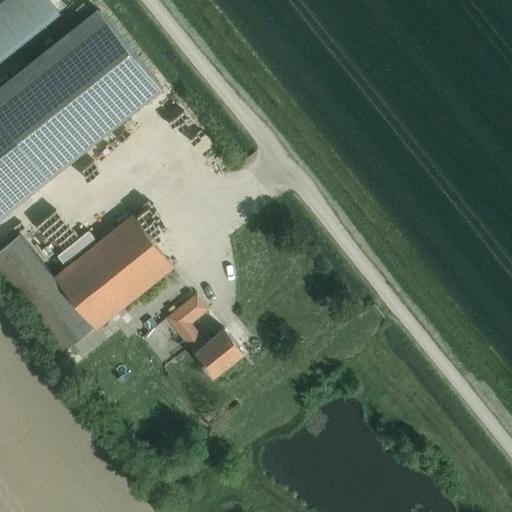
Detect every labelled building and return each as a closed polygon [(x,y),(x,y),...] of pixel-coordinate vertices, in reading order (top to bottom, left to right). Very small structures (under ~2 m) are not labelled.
[(48,0),(0,0),(0,61),(60,14),(48,0)] [(81,17),(89,10),(83,2),(75,9),(77,12),(81,17)] [(99,10),(0,88),(0,216),(161,88),(99,10)] [(95,327),(173,265),(132,213),(54,276),(57,280),(94,326),(95,327)] [(57,280),(19,233),(0,247),(0,273),(24,304),(63,352),(94,326),(83,312),(57,280)] [(204,342),(188,322),(207,307),(196,293),(166,317),(214,376),(244,352),(223,327),(204,342)]
